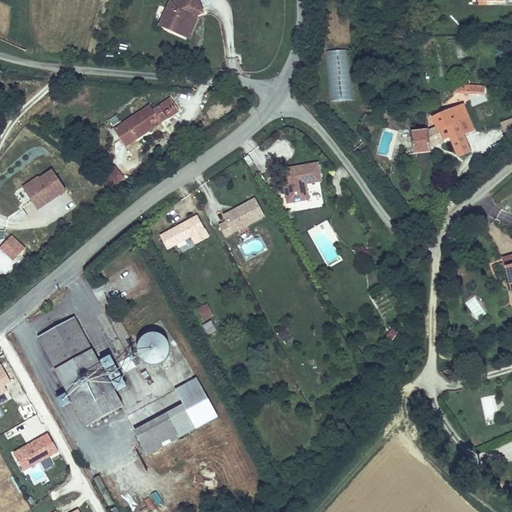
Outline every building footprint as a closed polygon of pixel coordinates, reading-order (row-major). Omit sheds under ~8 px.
[(159,27),(179,37),(188,20),(193,19),(203,15),(197,0),(186,0),(172,5),(159,27)] [(188,20),(179,37),(186,40),(196,25),(193,19),(188,20)] [(473,88),(474,80),(463,77),(463,86),(473,88)] [(148,128),(152,130),(179,111),(170,97),(153,110),(150,107),(113,132),(125,149),(136,141),(133,138),(148,128)] [(429,120),(414,121),(405,121),(407,142),(415,142),(428,142),(429,137),(448,130),(456,148),(471,142),(465,128),(472,125),(470,115),(462,100),(439,109),(443,114),(429,120)] [(511,117),(500,124),(507,138),(511,134),(511,117)] [(136,141),(152,130),(148,128),(133,138),(136,141)] [(110,188),(124,177),(118,169),(104,179),(110,188)] [(318,169),(282,175),(288,209),(309,205),(307,189),(322,187),(318,169)] [(55,173),(27,190),(40,211),(68,194),(55,173)] [(256,204),(224,221),(227,227),(233,238),(265,221),(256,204)] [(198,221),(160,241),(168,254),(192,241),(196,249),(209,242),(198,221)] [(226,241),(233,238),(227,227),(221,231),(226,241)] [(26,249),(12,236),(0,247),(0,249),(13,263),(26,249)] [(360,258),(369,253),(363,243),(354,249),(360,258)] [(511,268),(511,257),(500,260),(503,270),(506,269),(511,268)] [(476,296),(467,300),(475,319),(484,315),(476,296)] [(203,320),(214,314),(207,302),(196,309),(203,320)] [(83,424),(118,405),(70,315),(34,335),(83,424)] [(212,319),(202,324),(207,335),(217,330),(212,319)] [(277,333),(281,342),(290,338),(286,329),(277,333)] [(151,362),(160,362),(167,358),(171,350),(170,340),(164,333),(156,330),(146,333),(141,338),(139,345),(139,351),(144,359),(151,362)] [(12,381),(0,362),(0,396),(8,393),(6,385),(12,381)] [(144,453),(191,428),(182,411),(135,436),(144,453)] [(59,452),(47,432),(12,450),(23,471),(59,452)] [(41,468),(30,472),(33,482),(44,478),(41,468)] [(150,499),(139,507),(143,511),(155,511),(159,510),(150,499)]
